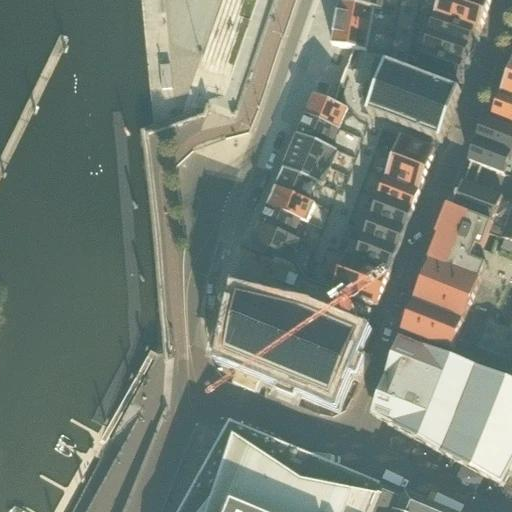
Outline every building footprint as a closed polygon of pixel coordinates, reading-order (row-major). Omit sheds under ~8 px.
[(369,0),(333,0),(324,52),(359,59),(369,0)] [(446,0),(424,69),(465,83),(492,1),(489,0),(446,0)] [(372,116),(443,142),(461,94),(390,68),(372,116)] [(511,69),(494,118),(511,125),(511,69)] [(358,114),(316,96),(254,244),(295,262),(358,114)] [(505,178),(511,159),(511,131),(486,122),(470,164),(505,178)] [(378,306),(435,152),(392,136),(334,290),(378,306)] [(492,228),(502,200),(463,185),(452,213),(492,228)] [(483,251),(492,228),(452,213),(404,335),(429,345),(453,354),(458,343),(487,268),(472,262),(477,249),(483,251)] [(511,245),(511,217),(511,218),(504,240),(503,242),(511,245)] [(297,314),(296,317),(291,316),(274,308),(274,309),(242,302),(229,360),(334,404),(361,338),(355,336),(308,317),(297,314)] [(511,476),(511,385),(402,341),(373,419),(505,490),(511,476)] [(271,444),(270,444),(246,434),(227,426),(178,511),(366,511),(372,498),(376,489),(377,487),(271,443),(271,444)] [(437,511),(400,497),(399,499),(376,489),(372,498),(366,511),(437,511)]
